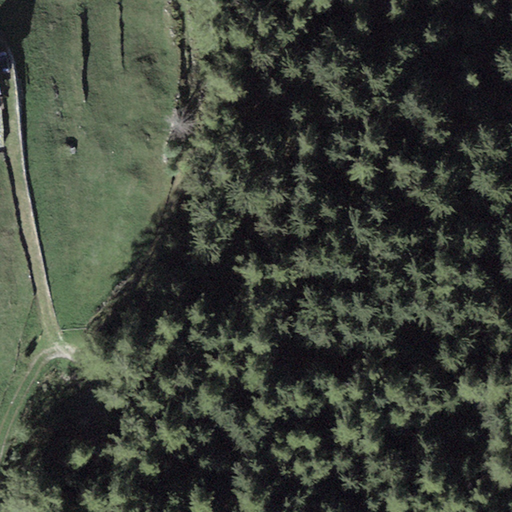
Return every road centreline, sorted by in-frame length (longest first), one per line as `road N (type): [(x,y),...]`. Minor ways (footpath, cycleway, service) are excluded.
road 1 (track): [(65,348),(27,211),(11,58)]
road 2 (track): [(120,511),(65,348),(39,365),(0,449)]
